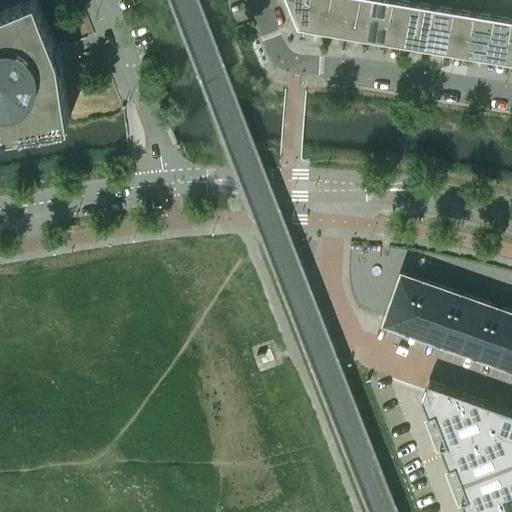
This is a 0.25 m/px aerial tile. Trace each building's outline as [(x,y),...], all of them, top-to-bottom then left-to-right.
[(67,61),(66,56),(60,37),(58,31),(57,31),(45,0),(2,0),(0,1),(0,121),(74,109),(66,61),(67,61)] [(305,26),(308,0),(290,0),(297,18),(300,26),(305,26)] [(308,0),(305,26),(325,30),(329,0),(308,0)] [(329,0),(325,30),(344,33),(349,0),(329,0)] [(371,0),(349,0),(344,33),(365,36),(371,0)] [(371,0),(365,36),(385,40),(391,0),(371,0)] [(412,0),(391,0),(385,40),(386,40),(387,38),(406,41),(412,0)] [(412,0),(406,41),(426,45),(433,0),(412,0)] [(453,0),(433,0),(426,45),(446,48),(453,0)] [(453,0),(446,48),(466,51),(474,0),(453,0)] [(495,0),(492,0),(474,0),(466,51),(486,55),(495,0)] [(486,55),(506,58),(511,22),(511,3),(495,0),(486,55)] [(511,308),(406,271),(401,283),(398,282),(385,317),(511,361),(511,308)] [(511,511),(511,409),(495,403),(496,402),(428,378),(422,396),(428,412),(434,410),(446,441),(442,443),(441,441),(440,442),(449,466),(451,465),(450,464),(455,462),(461,478),(468,495),(463,497),(462,495),(461,495),(467,511),(511,511)]
